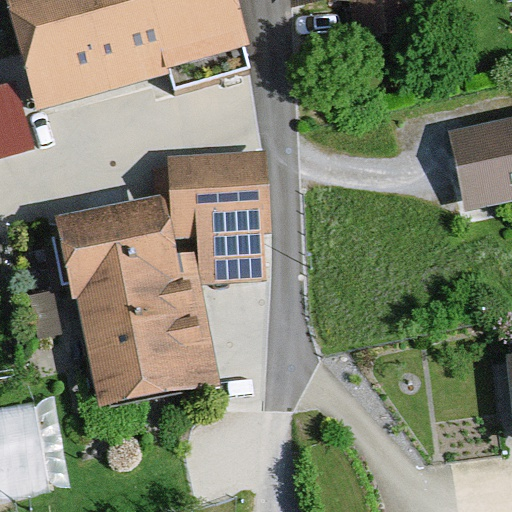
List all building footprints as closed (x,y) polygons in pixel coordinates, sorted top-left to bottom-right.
[(2,0),(37,117),(251,55),(234,0),(2,0)] [(289,0),(291,13),(353,7),(358,46),(416,40),(411,0),(289,0)] [(17,70),(0,74),(0,147),(35,138),(17,70)] [(463,218),(511,207),(511,122),(447,137),(463,218)] [(76,307),(98,418),(222,391),(204,291),(267,285),(265,237),(272,238),(267,154),(168,156),(167,202),(55,224),(70,307),(76,307)] [(34,401),(0,407),(0,502),(53,492),(34,401)]
